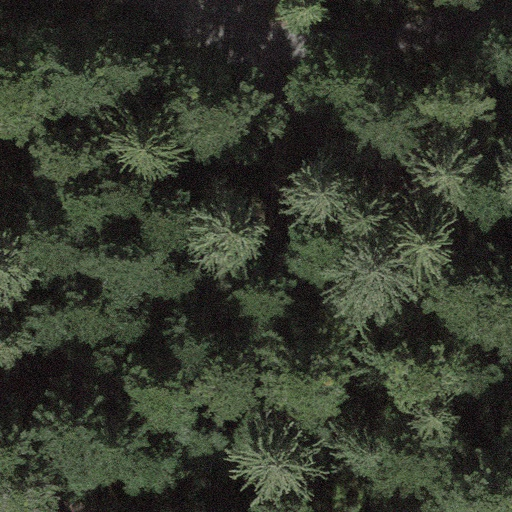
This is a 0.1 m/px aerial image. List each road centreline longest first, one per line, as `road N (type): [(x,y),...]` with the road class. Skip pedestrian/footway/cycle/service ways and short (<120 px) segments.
road 1 (track): [(221,17),(470,360),(511,383)]
road 2 (track): [(173,0),(303,35),(398,33),(511,13)]
